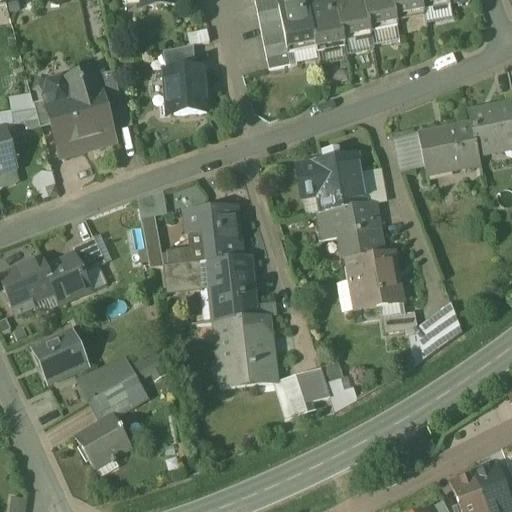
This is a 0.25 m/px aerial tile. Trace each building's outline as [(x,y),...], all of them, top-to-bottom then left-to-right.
[(177,0),(140,0),(141,11),(178,9),(177,0)] [(363,0),(334,0),(336,5),(343,41),(371,35),(370,31),(363,0)] [(396,20),(392,0),(363,0),(370,31),(397,25),(396,20)] [(420,0),(392,0),(396,20),(424,14),(423,10),(420,0)] [(420,0),(423,10),(451,4),(450,0),(420,0)] [(277,1),(256,6),(258,17),(280,13),(279,10),(277,1)] [(308,5),(279,10),(280,13),(282,24),(284,35),(287,46),(288,51),(316,45),(309,10),(308,5)] [(336,5),(309,10),(316,45),(317,50),(344,46),(343,41),(336,5)] [(280,13),(258,17),(260,28),(282,24),(280,13)] [(282,24),(260,28),(263,40),(284,35),(282,24)] [(284,35),(263,40),(265,51),(287,46),(284,35)] [(287,46),(265,51),(267,62),(289,58),(288,51),(287,46)] [(194,50),(164,56),(166,74),(195,73),(194,50)] [(289,58),(267,62),(269,72),(291,68),(289,58)] [(166,74),(165,75),(168,119),(207,116),(204,72),(195,73),(166,74)] [(115,77),(96,82),(102,104),(104,104),(119,100),(115,77)] [(96,82),(70,90),(74,102),(48,110),(47,110),(52,129),(59,153),(113,139),(104,104),(102,104),(96,82)] [(47,105),(34,108),(35,112),(38,124),(40,132),(52,129),(47,110),(48,110),(47,105)] [(511,106),(495,111),(495,112),(471,117),(471,116),(470,116),(472,127),(478,159),(511,151),(511,106)] [(35,112),(11,116),(13,128),(28,125),(38,124),(35,112)] [(38,124),(28,125),(31,137),(41,134),(40,132),(38,124)] [(472,127),(438,134),(437,132),(419,136),(419,138),(425,169),(427,178),(480,168),(478,159),(472,127)] [(6,129),(0,131),(0,177),(18,172),(6,129)] [(419,138),(398,142),(404,174),(425,169),(419,138)] [(113,139),(59,153),(61,164),(115,149),(113,139)] [(357,160),(298,170),(303,200),(320,198),(323,216),(366,209),(357,160)] [(323,216),(320,217),(324,244),(340,242),(344,263),(347,263),(384,256),(375,207),(366,209),(323,216)] [(235,211),(186,217),(188,235),(200,234),(205,266),(207,266),(242,262),(235,211)] [(157,219),(142,222),(146,246),(161,243),(157,219)] [(95,241),(70,252),(73,258),(74,258),(82,277),(106,266),(95,241)] [(161,243),(146,246),(150,272),(166,270),(161,243)] [(384,256),(347,263),(351,285),(360,283),(365,311),(403,305),(394,255),(384,256)] [(73,258),(45,271),(55,294),(61,308),(91,295),(82,277),(74,258),(73,258)] [(242,262),(207,266),(214,326),(215,326),(259,321),(252,261),(242,262)] [(41,262),(0,279),(15,312),(55,294),(45,271),(41,262)] [(418,331),(415,315),(384,320),(386,336),(418,331)] [(259,321),(215,326),(215,327),(220,327),(222,344),(228,343),(233,389),(222,391),(222,392),(277,385),(269,320),(259,321)] [(72,338),(33,356),(47,387),(87,370),(83,360),(94,355),(88,342),(77,348),(72,338)] [(108,372),(90,381),(97,395),(108,390),(103,381),(110,378),(108,372)] [(321,374),(296,382),(301,399),(289,403),(294,420),(313,412),(311,406),(330,400),(321,374)] [(117,390),(93,404),(101,417),(125,403),(117,390)] [(115,421),(78,443),(95,472),(111,462),(113,464),(131,453),(121,438),(124,437),(115,421)] [(496,469),(480,475),(479,471),(473,474),(487,511),(511,511),(511,509),(506,495),(496,469)] [(468,480),(452,486),(461,511),(487,511),(473,474),(466,476),(468,480)] [(11,499),(11,511),(25,511),(26,499),(11,499)]
